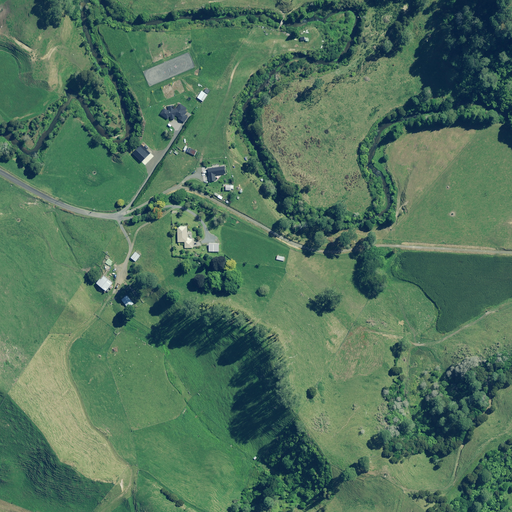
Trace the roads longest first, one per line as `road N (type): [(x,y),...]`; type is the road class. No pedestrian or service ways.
road 1 (track): [(120,217),(177,182),(294,244),(334,255),(361,247),(511,254)]
road 2 (unclassified): [(0,171),(71,209),(120,217)]
